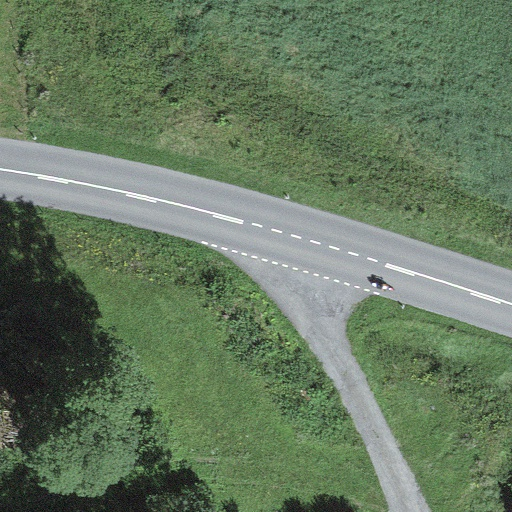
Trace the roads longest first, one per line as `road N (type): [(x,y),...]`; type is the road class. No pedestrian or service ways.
road 1 (tertiary): [(0,167),(377,263),(511,307)]
road 2 (track): [(246,228),(407,485),(416,511)]
